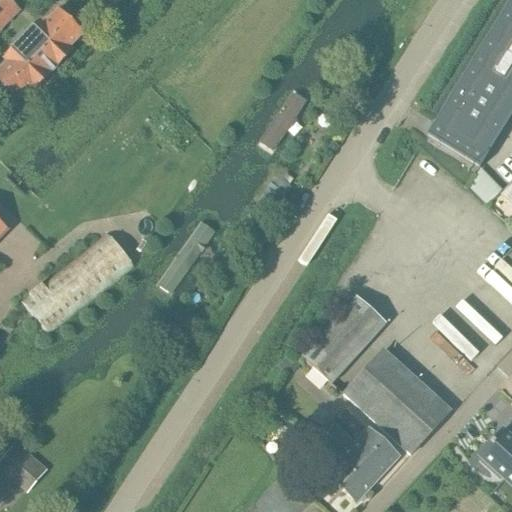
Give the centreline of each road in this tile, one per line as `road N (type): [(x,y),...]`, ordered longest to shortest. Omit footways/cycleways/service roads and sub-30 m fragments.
road 1 (unclassified): [(121,511),(456,0)]
road 2 (residential): [(377,511),(511,365)]
